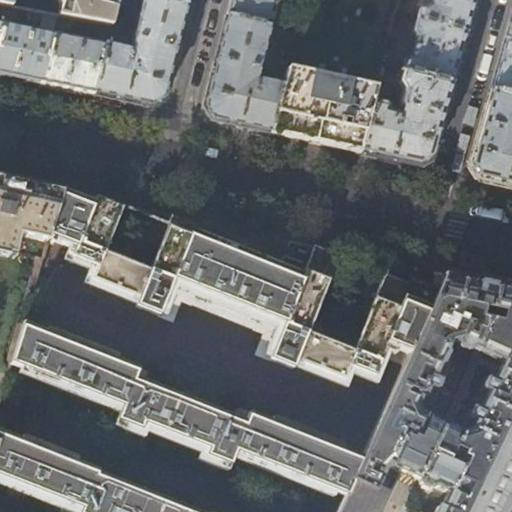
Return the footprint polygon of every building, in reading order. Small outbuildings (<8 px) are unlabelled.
[(0,0),(0,6),(5,8),(9,9),(10,0),(56,0),(59,8),(57,17),(71,20),(95,24),(109,27),(115,0),(0,0)] [(115,0),(109,27),(92,96),(120,103),(150,109),(163,101),(173,61),(186,9),(148,0),(142,0),(132,43),(118,40),(128,0),(115,0)] [(148,0),(186,9),(188,0),(148,0)] [(229,0),(225,18),(269,28),(275,30),(280,13),(275,11),(278,1),(277,0),(229,0)] [(302,0),(294,34),(291,48),(285,70),(269,135),(312,144),(357,154),(371,102),(396,0),(302,0)] [(472,5),(473,0),(428,0),(426,8),(420,11),(417,21),(464,34),(472,5)] [(20,11),(9,9),(5,8),(0,28),(0,76),(8,78),(39,85),(57,17),(31,13),(30,22),(44,25),(42,34),(22,30),(23,26),(17,25),(20,11)] [(511,12),(496,71),(469,168),(477,181),(497,185),(511,188),(511,12)] [(57,17),(39,85),(58,89),(92,96),(109,27),(95,24),(90,45),(66,40),(71,20),(57,17)] [(269,71),(266,81),(257,80),(269,28),(225,18),(202,109),(210,122),(228,126),(269,135),(285,70),(273,66),(270,68),(269,71)] [(412,59),(405,62),(402,72),(450,85),(456,63),(464,34),(417,21),(414,33),(417,40),(412,59)] [(291,48),(294,34),(286,32),(283,46),(291,48)] [(430,159),(440,122),(450,85),(402,72),(395,96),(401,97),(398,107),(401,110),(400,115),(388,112),(389,109),(387,107),(371,102),(357,154),(387,161),(416,167),(430,159)] [(11,181),(0,178),(0,251),(13,255),(19,236),(48,242),(49,239),(63,192),(11,181)] [(93,203),(63,192),(49,239),(59,243),(57,249),(64,252),(66,246),(74,249),(71,256),(96,266),(91,280),(138,299),(135,305),(172,320),(180,299),(265,332),(256,353),(293,367),(295,362),(343,380),(348,367),(374,376),(385,347),(409,356),(438,292),(422,285),(409,279),(407,284),(382,274),(351,352),(305,334),(336,256),(314,247),(302,273),(260,256),(201,232),(193,229),(195,224),(171,216),(149,270),(127,261),(104,252),(121,209),(94,199),(93,203)] [(129,208),(122,227),(139,233),(146,214),(129,208)] [(446,275),(438,292),(409,356),(362,458),(350,482),(374,493),(384,470),(389,468),(416,481),(442,426),(418,415),(416,409),(420,398),(422,399),(423,399),(425,398),(425,396),(450,343),(456,342),(474,350),(489,314),(496,286),(473,281),(446,275)] [(418,486),(429,491),(433,489),(447,495),(441,506),(436,508),(434,511),(463,511),(511,409),(511,289),(496,286),(489,314),(474,350),(500,363),(492,381),(488,379),(486,380),(485,380),(485,381),(482,388),(482,389),(483,391),(487,393),(478,412),(474,410),(472,411),(470,412),(467,419),(467,420),(467,421),(467,422),(468,423),(473,425),(468,434),(461,435),(442,426),(416,481),(418,481),(418,486)] [(49,332),(24,322),(12,364),(121,407),(116,421),(139,430),(142,424),(208,449),(205,456),(228,465),(234,452),(344,496),(350,482),(362,458),(339,448),(341,445),(272,417),(270,421),(235,407),(231,417),(146,383),(151,373),(117,359),(118,356),(50,328),(49,332)] [(511,409),(463,511),(504,511),(511,498),(511,409)] [(21,440),(0,431),(0,476),(81,509),(79,511),(196,511),(97,472),(98,470),(75,461),(77,457),(22,436),(21,440)] [(375,511),(382,497),(374,493),(350,482),(344,496),(336,511),(375,511)]
